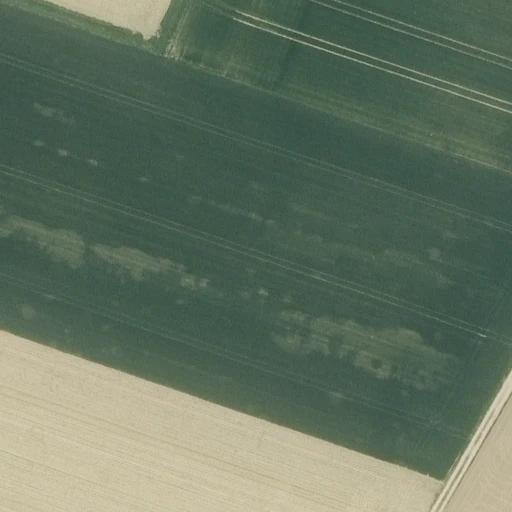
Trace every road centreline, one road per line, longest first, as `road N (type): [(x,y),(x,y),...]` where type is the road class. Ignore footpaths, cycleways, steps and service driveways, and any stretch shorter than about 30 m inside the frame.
road 1 (track): [(198,0),(175,58),(0,0)]
road 2 (track): [(441,511),(511,378)]
